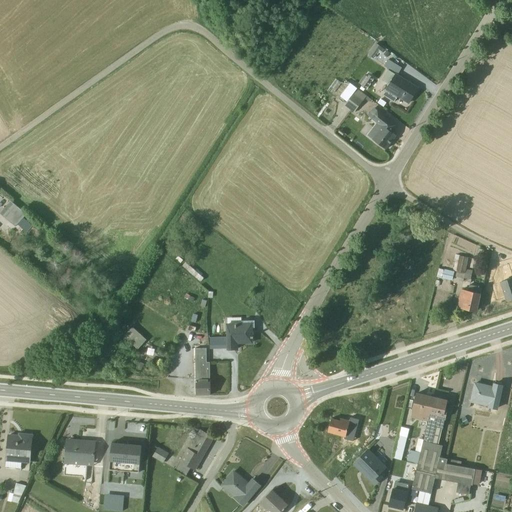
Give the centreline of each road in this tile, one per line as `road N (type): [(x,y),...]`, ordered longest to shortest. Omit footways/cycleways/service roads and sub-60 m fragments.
road 1 (unclassified): [(0,148),(157,35),(185,24),(388,183)]
road 2 (primary): [(0,391),(230,412)]
road 3 (unclassified): [(388,183),(500,0)]
road 4 (primary): [(337,386),(511,328)]
road 5 (unclassified): [(296,337),(388,183)]
road 6 (unclassified): [(388,183),(511,254)]
